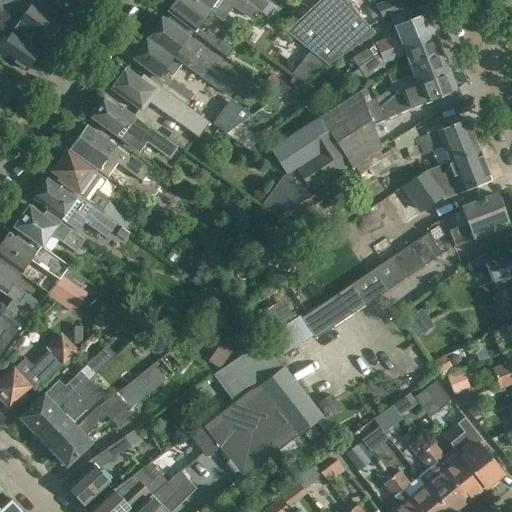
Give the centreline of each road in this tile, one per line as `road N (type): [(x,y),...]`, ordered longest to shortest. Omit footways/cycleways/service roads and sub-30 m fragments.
road 1 (residential): [(0,210),(142,0)]
road 2 (unknown): [(511,224),(452,253),(321,363)]
road 3 (residential): [(511,125),(461,0)]
